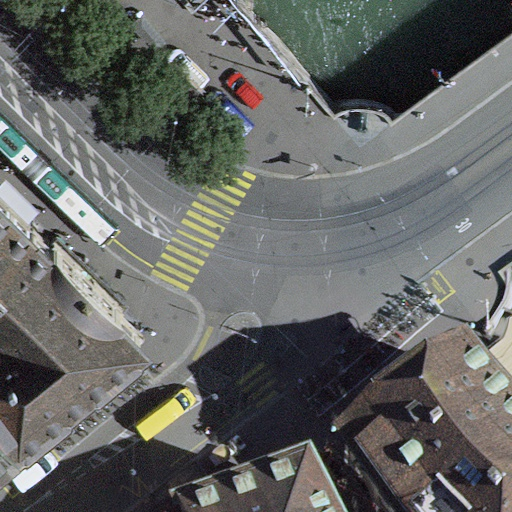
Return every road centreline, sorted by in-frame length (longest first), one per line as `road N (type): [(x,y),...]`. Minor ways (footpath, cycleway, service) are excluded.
road 1 (residential): [(56,511),(258,382),(279,358),(290,326),(288,246)]
road 2 (residential): [(0,53),(122,174),(177,214),(255,243),(288,246)]
road 3 (residential): [(288,246),(336,243),(402,218),(511,142)]
